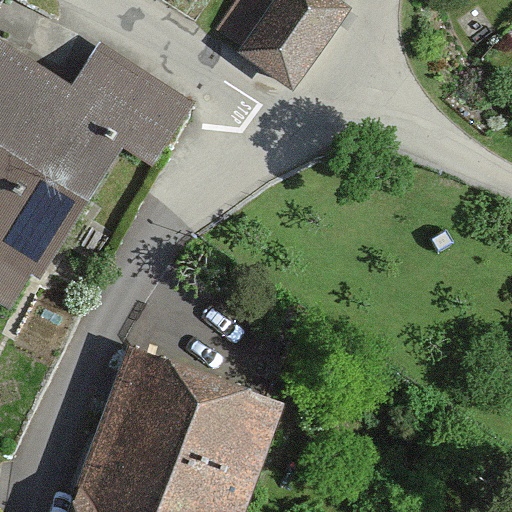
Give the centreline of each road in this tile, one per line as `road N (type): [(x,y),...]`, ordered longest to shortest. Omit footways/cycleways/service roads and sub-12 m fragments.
road 1 (residential): [(45,511),(77,386),(160,232),(299,121)]
road 2 (residential): [(299,121),(111,0)]
road 3 (residential): [(511,163),(339,85)]
